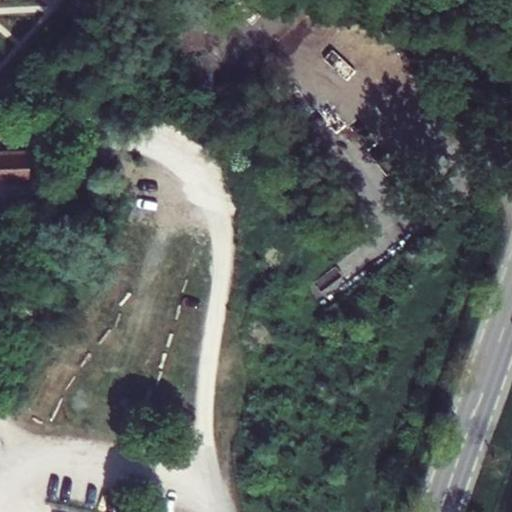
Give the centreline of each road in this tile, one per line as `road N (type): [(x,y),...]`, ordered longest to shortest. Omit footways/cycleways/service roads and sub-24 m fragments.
road 1 (track): [(0,387),(68,218),(103,80),(126,44),(185,0)]
road 2 (track): [(191,168),(223,213),(221,296),(201,406),(213,470)]
road 3 (secondary): [(511,305),(439,511)]
